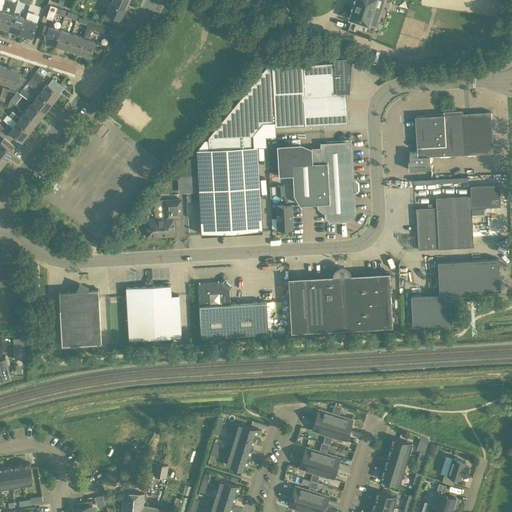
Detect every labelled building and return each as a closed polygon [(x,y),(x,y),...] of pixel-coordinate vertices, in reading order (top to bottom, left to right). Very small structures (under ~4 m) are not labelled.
[(9,0),(5,0),(0,15),(0,26),(9,29),(13,14),(17,2),(9,0)] [(355,0),(350,17),(368,23),(368,22),(375,24),(378,14),(371,11),(375,0),(355,0)] [(105,13),(120,19),(125,8),(111,1),(105,13)] [(46,17),(52,19),(55,12),(64,16),(66,10),(51,5),(46,17)] [(76,19),(78,14),(68,10),(66,16),(76,19)] [(13,14),(9,29),(20,33),(25,18),(13,14)] [(77,21),(87,24),(89,19),(82,16),(79,15),(77,21)] [(32,37),(37,22),(25,18),(20,33),(32,37)] [(83,37),(78,52),(90,56),(95,41),(89,38),(92,28),(107,33),(110,26),(89,19),(87,24),(87,26),(86,26),(83,37)] [(43,40),(55,44),(60,29),(48,25),(43,40)] [(60,29),(55,44),(67,48),(71,33),(64,30),(60,29)] [(78,52),(83,37),(71,33),(67,48),(78,52)] [(303,62),(270,65),(275,120),(304,118),(304,124),(347,121),(347,119),(346,91),(348,91),(346,57),(333,58),(333,60),(303,62)] [(0,64),(0,81),(4,82),(9,67),(0,64)] [(263,121),(275,120),(270,65),(267,65),(208,136),(209,148),(196,149),(201,233),(262,230),(257,145),(254,146),(253,133),(263,121)] [(19,76),(21,71),(9,67),(4,82),(11,85),(9,90),(15,92),(17,90),(26,78),(19,76)] [(40,83),(32,76),(28,81),(36,88),(40,83)] [(32,102),(44,112),(52,102),(40,93),(35,98),(30,94),(27,91),(31,86),(27,83),(23,88),(19,92),(32,102)] [(60,93),(48,83),(40,93),(52,102),(60,93)] [(32,102),(25,112),(37,121),(44,112),(32,102)] [(408,160),(408,169),(418,168),(430,167),(429,156),(493,152),(491,111),(462,113),(462,109),(451,110),(451,113),(414,115),(417,151),(409,151),(409,160),(408,160)] [(9,115),(29,131),(37,121),(25,112),(20,118),(12,111),(9,115)] [(0,123),(0,130),(6,135),(9,131),(16,136),(21,141),(25,136),(29,131),(9,115),(8,115),(7,114),(3,119),(8,123),(4,127),(0,123)] [(0,156),(6,160),(13,151),(11,149),(14,145),(4,137),(1,141),(0,141),(0,156)] [(301,144),(277,145),(279,175),(284,175),(292,174),(292,177),(293,194),(299,204),(317,203),(317,207),(322,212),(324,212),(324,217),(330,222),(350,220),(355,215),(353,191),(355,191),(357,188),(357,181),(355,179),(353,179),(350,141),(320,142),(320,147),(311,147),(301,144)] [(196,174),(195,158),(186,159),(173,175),(177,175),(196,174)] [(436,207),(416,208),(418,249),(473,246),(471,213),(484,212),(483,206),(500,205),(499,183),(470,185),(470,195),(435,197),(436,207)] [(284,184),(276,185),(276,186),(270,186),(270,194),(276,194),(276,195),(284,195),(284,184)] [(146,236),(174,235),(173,218),(183,218),(182,197),(163,199),(164,217),(145,218),(146,236)] [(276,205),(277,229),(292,228),(291,206),(285,207),(284,205),(276,205)] [(498,258),(437,261),(438,275),(439,293),(411,295),(413,325),(452,323),(451,293),(500,290),(498,258)] [(1,263),(0,263),(0,284),(4,285),(3,283),(16,281),(14,268),(2,269),(1,263)] [(288,278),(291,331),(308,330),(345,328),(392,326),(389,273),(389,272),(349,274),(349,273),(349,272),(348,271),(347,270),(347,269),(346,268),(345,267),(344,267),(343,267),(342,267),(341,267),(340,267),(339,267),(338,267),(337,268),(336,268),(335,269),(335,270),(334,270),(334,271),(334,272),(333,273),(333,274),(333,275),(305,277),(288,278)] [(230,303),(229,288),(222,281),(198,283),(201,335),(268,332),(266,301),(230,303)] [(79,283),(76,290),(58,291),(61,344),(101,342),(98,288),(88,289),(89,287),(79,283)] [(179,294),(171,295),(170,284),(153,285),(146,286),(126,287),(129,339),(181,336),(179,294)] [(24,337),(13,338),(14,358),(25,358),(24,337)] [(0,377),(11,374),(5,354),(0,355),(0,377)] [(332,412),(318,408),(315,419),(332,424),(335,413),(332,412)] [(353,419),(339,414),(335,413),(332,424),(349,429),(353,419)] [(329,435),(332,424),(315,419),(311,429),(325,434),(329,435)] [(255,439),(258,428),(239,422),(235,433),(255,439)] [(349,429),(332,424),(329,435),(332,436),(346,440),(349,429)] [(160,425),(160,435),(162,435),(177,435),(178,426),(160,425)] [(251,449),(255,439),(235,433),(232,443),(251,449)] [(412,442),(393,436),(389,447),(409,453),(412,442)] [(248,459),(251,449),(232,443),(229,453),(248,459)] [(302,456),(319,462),(323,451),(319,450),(305,446),(302,456)] [(409,453),(389,447),(386,458),(405,464),(409,453)] [(340,457),(326,452),(323,451),(319,462),(337,467),(340,457)] [(245,470),(248,459),(229,453),(226,464),(245,470)] [(316,473),(319,462),(302,456),(299,467),(312,471),(316,473)] [(465,476),(468,466),(464,465),(465,461),(453,457),(447,473),(444,472),(442,481),(453,484),(455,477),(460,478),(461,474),(465,476)] [(402,474),(405,464),(386,458),(383,468),(402,474)] [(22,484),(33,482),(30,462),(19,464),(22,484)] [(155,462),(153,474),(166,477),(168,465),(158,463),(155,462)] [(337,467),(319,462),(316,473),(320,474),(333,478),(337,467)] [(22,484),(19,464),(8,466),(11,486),(22,484)] [(11,486),(8,466),(0,466),(0,482),(1,487),(11,486)] [(399,485),(402,474),(383,468),(379,479),(399,485)] [(239,485),(220,479),(217,490),(236,496),(239,485)] [(432,503),(451,509),(452,508),(454,508),(457,500),(455,499),(455,497),(443,493),(446,485),(439,482),(432,503)] [(308,489),(294,484),(291,495),(308,500),(312,490),(308,489)] [(236,496),(217,490),(214,500),(233,506),(236,496)] [(315,491),(312,490),(308,500),(326,506),(329,495),(315,491)] [(396,496),(377,490),(374,501),(393,507),(396,496)] [(157,511),(158,507),(143,504),(143,497),(144,493),(123,491),(121,511),(157,511)] [(182,495),(177,509),(183,511),(188,497),(182,495)] [(305,511),(308,500),(291,495),(288,506),(301,510),(305,511)] [(82,501),(83,506),(73,507),(73,511),(93,511),(91,500),(82,501)] [(216,511),(230,511),(233,506),(214,500),(210,510),(216,511)] [(323,511),(326,506),(308,500),(305,511),(308,511),(323,511)] [(391,511),(393,507),(374,501),(370,511),(373,511),(391,511)] [(450,511),(451,509),(432,503),(429,511),(450,511)]
